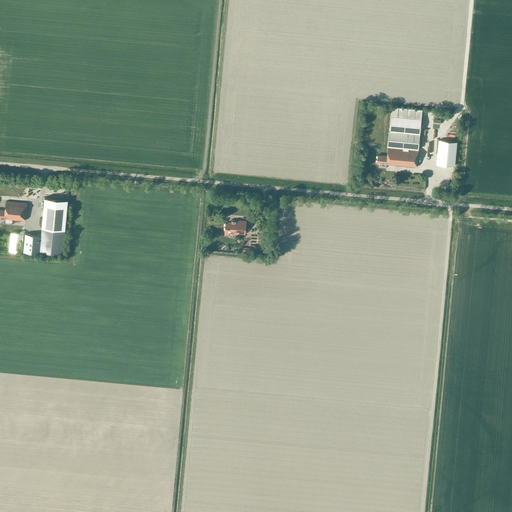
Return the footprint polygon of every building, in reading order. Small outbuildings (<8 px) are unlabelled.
[(377,162),(417,166),(422,109),(392,106),(388,156),(378,155),(377,162)] [(439,139),(437,164),(455,165),(458,141),(439,139)] [(45,197),(42,227),(65,229),(68,200),(45,197)] [(0,218),(25,220),(27,203),(6,201),(5,210),(0,209),(0,218)] [(466,224),(473,225),(473,223),(468,222),(469,214),(461,213),(460,221),(455,220),(455,223),(462,224),(462,226),(465,227),(466,224)] [(226,223),(225,231),(229,232),(229,233),(230,233),(230,235),(232,235),(232,233),(246,234),(247,221),(232,220),(231,222),(228,222),(228,223),(226,223)] [(259,232),(270,233),(271,226),(260,225),(259,232)] [(25,233),(23,251),(40,253),(40,251),(63,253),(65,229),(42,227),(41,235),(25,233)] [(10,250),(22,251),(24,233),(11,232),(10,250)] [(257,242),(269,244),(270,234),(258,233),(257,242)]
